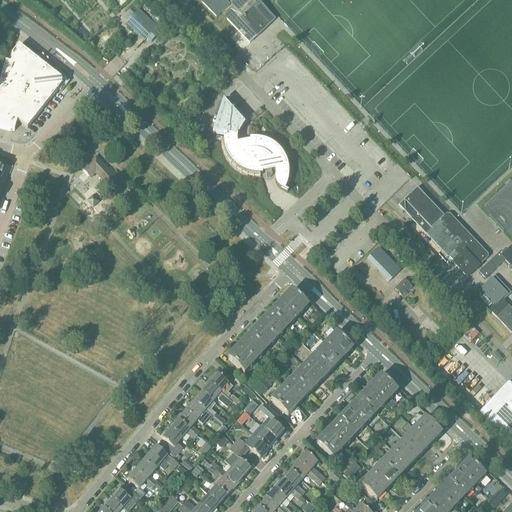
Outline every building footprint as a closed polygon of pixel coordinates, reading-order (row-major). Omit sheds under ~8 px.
[(229,19),(227,20),(250,44),(275,21),(259,5),(258,6),(251,0),(235,0),(228,6),(222,0),(205,0),(202,3),(217,18),(223,13),(229,19)] [(138,11),(126,24),(145,42),(148,38),(152,42),(161,32),(138,11)] [(164,21),(156,14),(152,18),(160,25),(164,21)] [(170,26),(166,30),(174,38),(178,33),(170,26)] [(11,63),(6,62),(0,84),(0,127),(15,132),(17,122),(18,122),(28,130),(58,91),(61,93),(68,85),(67,79),(58,73),(56,76),(19,47),(12,56),(13,57),(11,63)] [(229,81),(225,84),(237,98),(241,94),(229,81)] [(271,174),(271,173),(271,172),(271,171),(275,170),(276,171),(276,173),(276,174),(276,176),(275,179),(275,180),(276,181),(276,182),(276,183),(277,184),(277,185),(278,186),(279,187),(279,188),(281,189),(288,193),(288,192),(285,191),(285,189),(286,187),(287,185),(288,183),(288,182),(289,179),(289,177),(289,175),(289,173),(289,171),(289,169),(288,166),(288,165),(287,163),(286,161),(285,158),(285,157),(284,156),(283,154),(281,152),(281,151),(279,150),(278,149),(277,148),(275,146),(273,145),(271,144),(268,142),(265,141),(261,140),(259,140),(256,139),(252,139),(250,140),(250,142),(238,144),(237,143),(237,141),(237,140),(237,138),(238,137),(238,135),(238,134),(239,132),(240,130),(241,129),(242,127),(243,126),(244,125),(245,124),(246,123),(244,124),(225,102),(226,100),(225,100),(213,136),(214,136),(215,134),(224,135),(224,138),(224,140),(224,143),(224,144),(224,145),(225,147),(225,150),(226,152),(227,154),(228,157),(229,159),(231,161),(232,163),(234,164),(236,166),(237,168),(239,169),(241,171),(244,172),(245,172),(247,173),(250,174),(252,175),(255,175),(257,175),(259,175),(261,175),(263,175),(263,173),(266,172),(266,173),(266,174),(267,175),(268,175),(269,175),(270,175),(271,175),(271,174)] [(205,107),(188,124),(194,130),(211,113),(205,107)] [(108,171),(96,158),(84,170),(91,177),(96,173),(109,187),(118,177),(110,169),(108,171)] [(417,187),(398,205),(448,258),(450,257),(454,261),(453,262),(467,278),(479,266),(486,260),(487,259),(486,253),(450,214),(444,214),(443,215),(417,187)] [(511,245),(503,254),(501,252),(478,273),(485,280),(504,262),(509,267),(508,267),(511,271),(511,270),(511,245)] [(389,282),(400,271),(379,249),(367,260),(389,282)] [(492,279),(479,291),(494,307),(502,300),(505,297),(506,299),(511,294),(495,277),(492,279)] [(15,281),(8,278),(5,285),(13,288),(15,281)] [(412,287),(410,286),(404,280),(395,290),(403,297),(412,287)] [(359,283),(355,287),(368,300),(372,296),(359,283)] [(271,315),(287,330),(309,308),(292,292),(271,315)] [(490,312),(511,334),(511,333),(511,310),(502,300),(494,307),(490,312)] [(317,312),(310,319),(316,324),(322,317),(317,312)] [(266,352),(287,330),(271,315),(250,337),(266,352)] [(315,357),(331,372),(353,350),(337,335),(315,357)] [(245,375),(266,352),(250,337),(229,360),(245,375)] [(310,395),(331,372),(315,357),(294,379),(310,395)] [(211,380),(208,384),(228,400),(231,397),(226,393),(227,392),(224,389),(228,385),(217,375),(212,380),(211,380)] [(381,377),(360,400),(376,415),(386,405),(392,410),(396,406),(392,402),(391,403),(390,403),(392,400),(391,399),(398,393),(381,377)] [(288,417),(310,395),(294,379),(272,401),(288,417)] [(264,394),(270,388),(264,382),(258,388),(264,394)] [(206,388),(201,393),(213,403),(216,398),(219,400),(218,401),(227,409),(232,404),(228,401),(228,400),(208,384),(205,387),(206,388)] [(256,397),(245,386),(240,391),(251,402),(256,397)] [(201,393),(193,403),(213,419),(217,423),(222,427),(225,423),(210,411),(215,405),(213,403),(201,393)] [(511,394),(486,422),(511,446),(511,394)] [(355,437),(376,415),(360,400),(339,422),(355,437)] [(197,421),(201,417),(203,419),(204,418),(209,422),(210,422),(213,419),(193,403),(186,412),(197,421)] [(260,411),(268,419),(269,418),(274,422),(278,418),(265,406),(260,411)] [(396,408),(393,412),(399,417),(402,414),(400,412),(396,408)] [(181,416),(177,420),(197,437),(200,434),(192,427),(197,421),(186,412),(181,417),(181,416)] [(236,423),(241,427),(246,421),(248,422),(251,419),(244,414),(236,423)] [(261,427),(276,441),(284,432),(274,422),(269,418),(268,419),(261,427)] [(175,424),(170,430),(182,440),(186,435),(194,441),(197,437),(177,420),(174,424),(175,424)] [(404,442),(420,458),(441,435),(425,420),(404,442)] [(334,460),(355,437),(339,422),(317,444),(334,460)] [(253,437),(257,440),(268,450),(276,441),(261,427),(253,437)] [(168,444),(163,450),(177,462),(181,458),(177,456),(183,449),(177,445),(182,440),(170,430),(163,439),(168,444)] [(238,440),(234,445),(243,452),(247,447),(238,440)] [(265,454),(268,450),(257,440),(249,449),(260,459),(261,458),(263,460),(266,456),(265,454)] [(398,480),(420,458),(404,442),(382,464),(398,480)] [(203,458),(211,449),(205,444),(197,453),(203,458)] [(243,452),(234,445),(228,451),(237,459),(243,452)] [(152,452),(143,462),(155,472),(158,467),(164,472),(168,466),(174,471),(178,466),(170,458),(169,459),(156,447),(152,452)] [(306,454),(298,463),(322,483),(325,480),(313,469),(318,464),(306,454)] [(226,460),(224,462),(232,469),(243,479),(251,470),(240,460),(235,465),(231,462),(230,463),(226,460)] [(469,461),(448,484),(464,499),(486,477),(469,461)] [(136,471),(155,488),(160,492),(163,488),(150,477),(155,472),(143,462),(136,471)] [(189,463),(185,468),(190,473),(194,468),(189,463)] [(210,466),(212,467),(224,478),(235,488),(243,479),(232,469),(227,475),(213,463),(210,466)] [(298,463),(290,472),(302,482),(307,476),(319,487),(322,483),(298,463)] [(354,464),(342,477),(348,482),(360,470),(354,464)] [(377,502),(398,480),(382,464),(361,487),(377,502)] [(213,484),(216,487),(227,497),(235,488),(224,478),(212,467),(208,472),(217,480),(213,484)] [(195,479),(200,474),(195,470),(191,475),(195,479)] [(138,489),(133,494),(140,500),(145,494),(140,490),(145,483),(147,485),(146,487),(152,492),(155,488),(136,471),(128,480),(138,489)] [(282,481),(301,498),(304,494),(297,487),(302,482),(290,472),(282,481)] [(335,473),(329,479),(337,486),(343,480),(335,473)] [(282,481),(275,490),(286,500),(290,495),(298,502),(301,498),(282,481)] [(451,511),(453,511),(464,499),(448,484),(427,506),(432,511),(451,511)] [(203,486),(200,489),(208,496),(219,506),(227,497),(216,487),(211,493),(203,486)] [(137,503),(140,500),(133,494),(131,492),(127,496),(120,490),(111,500),(123,510),(125,511),(129,511),(135,505),(136,505),(137,503)] [(288,511),(281,506),(286,500),(275,490),(267,499),(281,511),(288,511)] [(157,510),(159,511),(164,511),(175,501),(170,496),(157,510)] [(208,496),(200,505),(208,511),(214,511),(219,506),(208,496)] [(281,511),(267,499),(259,509),(262,511),(275,511),(276,511),(277,511),(281,511)] [(111,500),(104,509),(106,511),(120,511),(123,510),(111,500)] [(186,502),(183,506),(189,511),(208,511),(200,505),(196,510),(186,502)]
